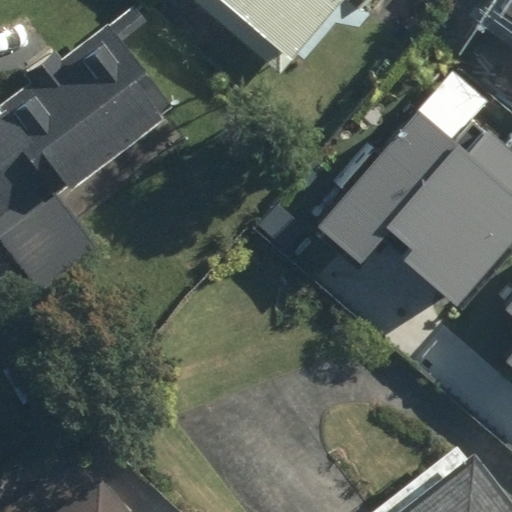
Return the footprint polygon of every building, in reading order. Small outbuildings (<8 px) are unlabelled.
[(316,0),(190,0),(263,62),(316,0)] [(96,21),(0,96),(0,257),(32,298),(95,249),(52,194),(163,106),(96,21)] [(348,241),(379,205),(404,226),(397,234),(451,280),(511,208),(511,135),(465,96),(447,117),(414,90),(312,211),(348,241)] [(501,511),(447,441),(355,511),(501,511)] [(110,511),(82,474),(41,504),(24,482),(0,499),(0,511),(110,511)]
